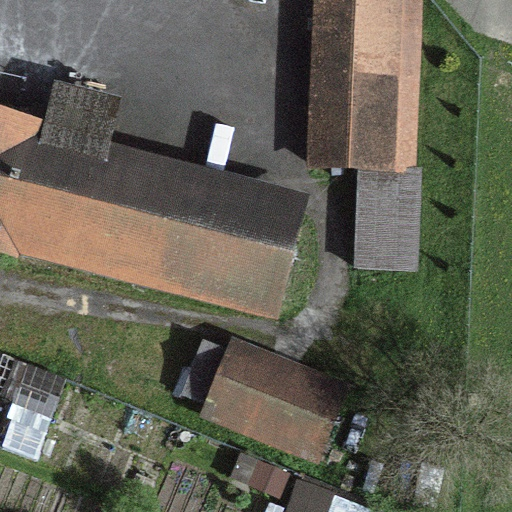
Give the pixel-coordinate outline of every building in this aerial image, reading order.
[(205,0),(284,14),(286,0),(205,0)] [(319,0),(312,166),(361,168),(393,169),(399,0),(319,0)] [(28,137),(0,130),(0,243),(1,244),(4,234),(268,302),(290,214),(26,147),(28,137)] [(407,184),(360,182),(357,269),(404,271),(415,272),(419,185),(407,184)] [(215,406),(233,361),(203,349),(185,394),(215,406)] [(233,361),(215,406),(318,447),(336,402),(233,361)]
